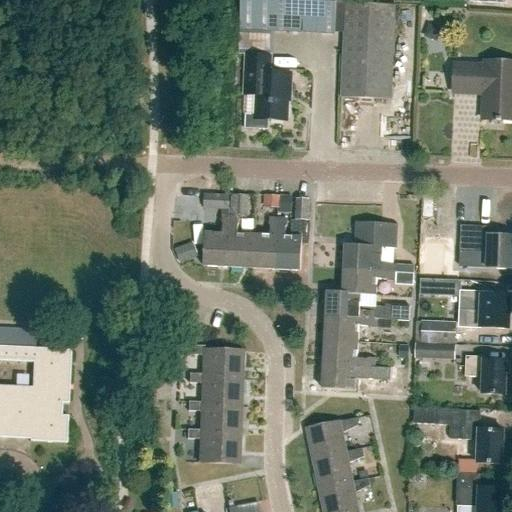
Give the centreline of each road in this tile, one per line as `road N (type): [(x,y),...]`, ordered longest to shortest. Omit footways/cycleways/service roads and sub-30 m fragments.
road 1 (residential): [(282,511),(268,332),(165,273),(165,166)]
road 2 (residential): [(511,178),(165,166)]
